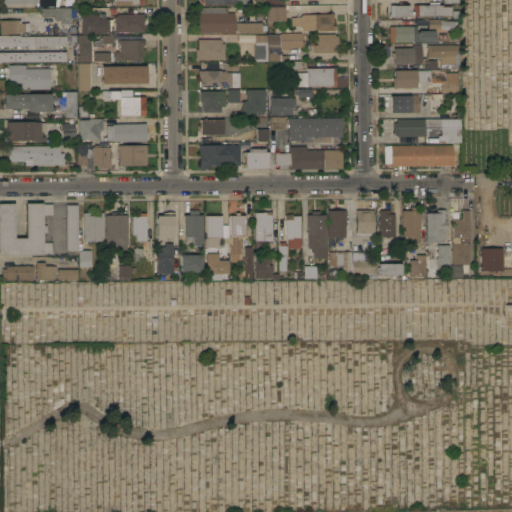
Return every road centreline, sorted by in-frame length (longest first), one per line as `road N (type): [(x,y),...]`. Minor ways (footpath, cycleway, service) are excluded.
road 1 (residential): [(0,187),(478,185)]
road 2 (residential): [(173,0),(176,187)]
road 3 (residential): [(365,0),(366,185)]
